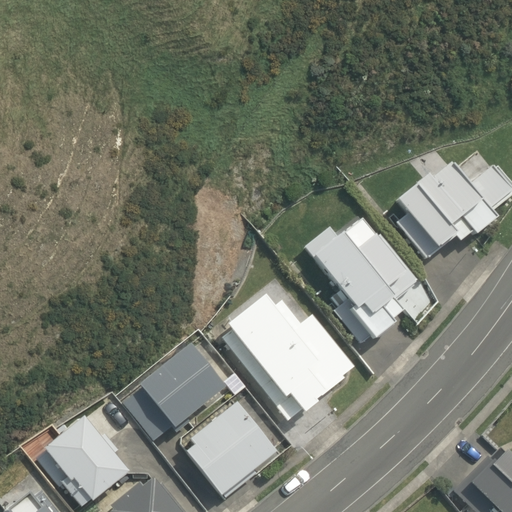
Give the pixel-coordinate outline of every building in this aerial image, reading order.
[(464,188),(445,165),(427,180),(423,175),(392,201),(404,215),(393,224),(423,260),(451,236),(456,243),(469,232),(472,235),(493,218),(488,213),(511,193),(511,190),(494,168),(491,170),(489,167),(464,188)] [(333,237),(326,229),(302,248),(337,292),(329,298),(336,307),(332,311),(359,346),(369,338),(371,339),(391,323),(389,320),(400,311),(391,299),(413,282),(376,236),(365,245),(354,253),(338,233),(333,237)] [(297,328),(278,304),(242,333),(237,327),(222,339),(284,417),(317,391),(307,379),(316,372),(327,386),(348,370),(308,319),(297,328)] [(175,433),(188,423),(184,418),(221,388),(186,345),(135,386),(138,389),(120,404),(151,442),(169,427),(175,433)] [(222,498),(276,453),(231,399),(181,440),(188,448),(182,453),(218,496),(219,494),(222,498)] [(97,438),(80,417),(40,449),(43,452),(35,459),(58,488),(61,486),(78,507),(87,500),(88,502),(124,472),(110,455),(115,451),(102,434),(97,438)] [(511,511),(511,452),(508,457),(502,451),(500,453),(496,450),(471,477),(467,474),(451,491),(473,511),(511,511)] [(155,485),(149,478),(138,486),(136,484),(105,507),(109,511),(106,511),(181,511),(159,482),(155,485)] [(54,511),(39,493),(32,499),(28,493),(3,511),(54,511)]
